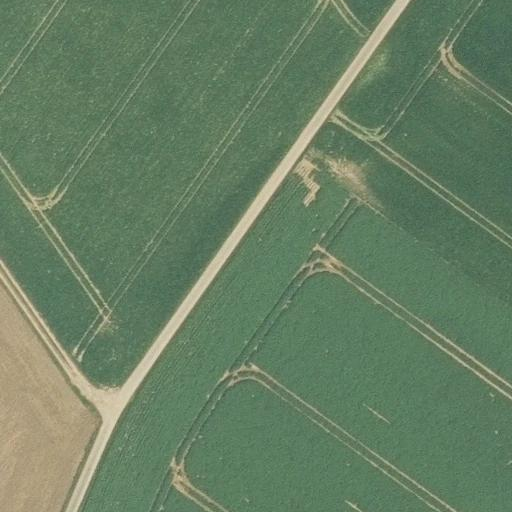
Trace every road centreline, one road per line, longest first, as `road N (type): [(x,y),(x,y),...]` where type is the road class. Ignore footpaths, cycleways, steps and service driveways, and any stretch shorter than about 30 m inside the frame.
road 1 (track): [(402,0),(126,388),(70,511)]
road 2 (track): [(110,415),(0,265)]
